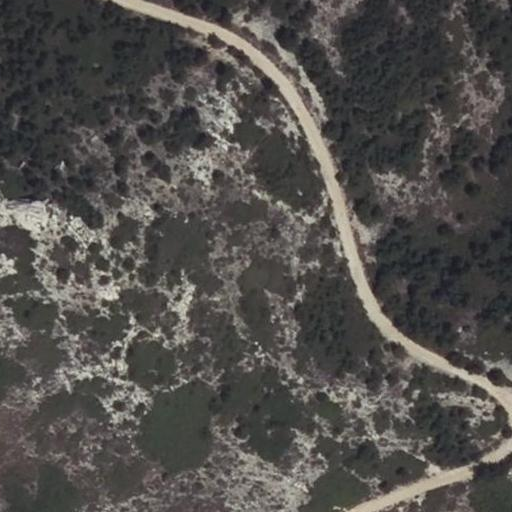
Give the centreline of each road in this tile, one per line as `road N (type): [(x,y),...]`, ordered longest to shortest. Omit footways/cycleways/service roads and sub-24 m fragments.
road 1 (track): [(117,0),(222,30),(284,77),(313,123),(356,277),(379,312),(511,403)]
road 2 (track): [(511,453),(357,511)]
